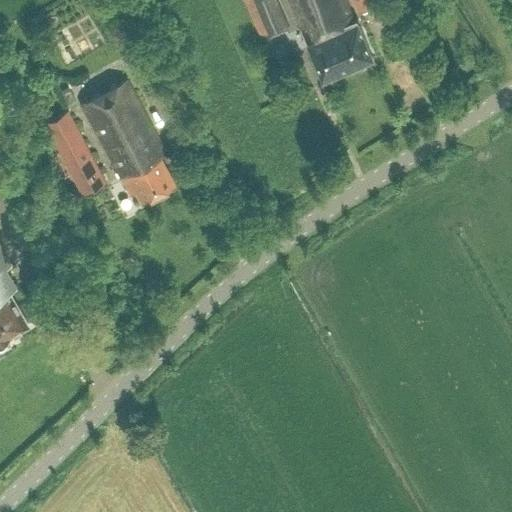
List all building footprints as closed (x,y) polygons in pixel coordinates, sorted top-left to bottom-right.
[(244,0),(261,37),(290,24),(279,0),(244,0)] [(324,78),(374,56),(358,17),(354,19),(345,0),(290,0),(306,37),(306,36),(324,78)] [(352,0),(358,10),(373,2),(371,0),(352,0)] [(164,151),(132,89),(125,77),(80,100),(119,174),(120,174),(129,192),(134,189),(140,200),(174,182),(159,153),(164,151)] [(80,194),(105,181),(67,109),(41,121),(80,194)] [(6,334),(27,322),(7,288),(14,284),(4,266),(9,263),(0,247),(0,343),(7,339),(6,334)]
